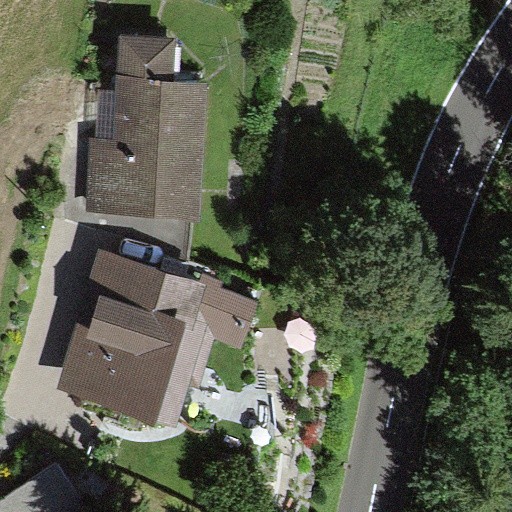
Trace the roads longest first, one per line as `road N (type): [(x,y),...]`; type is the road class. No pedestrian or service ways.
road 1 (tertiary): [(362,511),(427,210),(511,41)]
road 2 (residential): [(0,425),(31,382),(65,252),(90,85)]
